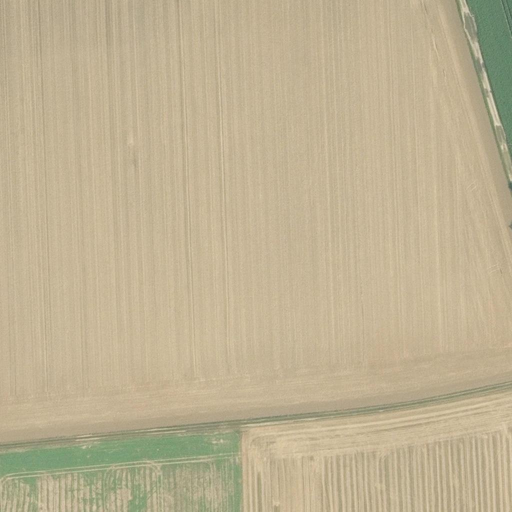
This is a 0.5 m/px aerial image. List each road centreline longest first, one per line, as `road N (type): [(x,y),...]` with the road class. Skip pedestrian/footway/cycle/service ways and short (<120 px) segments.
road 1 (track): [(0,446),(390,408),(511,384)]
road 2 (track): [(511,176),(461,0)]
